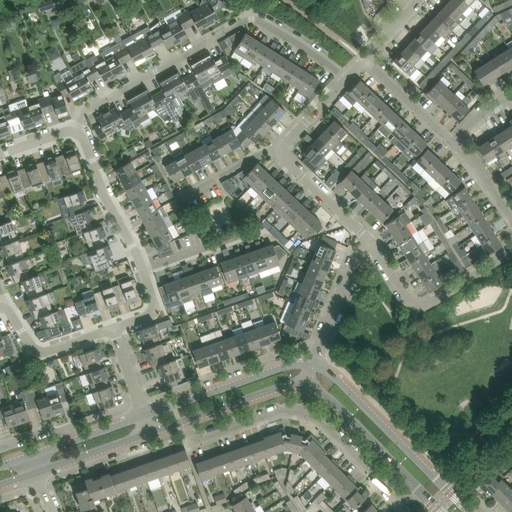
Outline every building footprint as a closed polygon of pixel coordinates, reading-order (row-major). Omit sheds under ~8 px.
[(201,7),(200,7),(210,26),(215,23),(214,22),(220,19),(215,10),(221,6),(231,10),(233,2),(227,0),(207,0),(207,2),(200,6),(201,7)] [(448,0),(450,1),(466,17),(473,10),(469,5),(462,0),(448,0)] [(511,1),(511,0),(509,0),(502,3),(504,8),(511,4),(511,1)] [(443,4),(440,7),(458,24),(459,25),(466,17),(450,1),(445,6),(443,4)] [(504,8),(502,3),(492,8),(495,13),(504,8)] [(35,5),(27,8),(27,9),(29,14),(37,11),(35,5)] [(182,12),(181,12),(188,24),(194,21),(199,31),(205,28),(205,29),(210,26),(200,7),(190,13),(189,10),(182,13),(182,12)] [(440,7),(433,14),(436,16),(451,31),(458,24),(440,7)] [(489,10),(482,18),(486,22),(493,14),(489,10)] [(509,10),(499,14),(502,19),(511,15),(509,10)] [(178,19),(168,25),(178,44),(184,41),(183,40),(188,37),(183,27),(188,24),(181,12),(176,15),(178,19)] [(495,16),(490,22),(494,25),(498,20),(500,20),(502,19),(499,14),(496,15),(496,16),(495,16)] [(429,19),(426,22),(441,35),(445,39),(452,31),(451,31),(436,16),(431,21),(429,19)] [(159,21),(150,29),(151,31),(157,42),(158,44),(164,41),(168,48),(173,45),(174,46),(178,44),(168,25),(164,18),(159,21)] [(482,18),(475,25),(479,29),(486,22),(482,18)] [(424,24),(419,29),(434,43),(441,35),(426,22),(424,24)] [(490,22),(483,29),(486,33),(494,25),(490,22)] [(475,25),(468,33),(472,37),(479,29),(475,25)] [(148,26),(133,35),(137,42),(137,43),(147,61),(152,58),(152,57),(157,54),(153,47),(158,44),(157,42),(151,31),(150,29),(148,26)] [(415,34),(412,36),(427,50),(431,54),(438,47),(434,43),(419,29),(415,34)] [(483,29),(475,37),(479,40),(486,33),(483,29)] [(234,52),(243,57),(255,39),(246,33),(245,34),(240,31),(228,38),(238,45),(234,52)] [(468,33),(461,40),(465,44),(472,37),(468,33)] [(133,35),(117,44),(126,60),(131,56),(136,66),(142,63),(142,64),(147,61),(137,43),(137,42),(133,35)] [(252,63),(254,60),(264,45),(268,38),(265,36),(261,43),(255,39),(243,57),(252,63)] [(413,41),(408,46),(420,58),(424,62),(431,54),(427,50),(412,36),(410,39),(413,41)] [(475,37),(468,44),(472,48),(479,40),(475,37)] [(461,40),(454,48),(458,51),(465,44),(461,40)] [(264,45),(254,60),(263,66),(273,51),(277,44),(274,42),(270,48),(264,45)] [(117,44),(101,53),(105,60),(116,79),(121,76),(120,75),(126,72),(120,63),(126,60),(117,44)] [(472,48),(468,44),(461,52),(465,55),(472,48)] [(51,61),(60,54),(54,46),(45,53),(51,61)] [(401,49),(398,51),(413,65),(420,58),(408,46),(403,51),(401,49)] [(273,51),(263,66),(272,72),(282,56),(286,50),(283,48),(279,54),(273,51)] [(454,48),(447,55),(451,59),(458,51),(454,48)] [(511,53),(509,49),(500,54),(511,71),(511,70),(511,53)] [(398,51),(391,59),(394,61),(406,73),(409,76),(410,76),(414,80),(421,72),(417,69),(417,68),(413,65),(398,51)] [(205,56),(200,59),(213,83),(214,84),(232,74),(234,77),(237,76),(235,72),(227,58),(216,64),(215,61),(211,54),(205,57),(205,56)] [(282,56),(272,72),(282,78),(291,62),(295,56),(292,54),(288,60),(283,57),(282,56)] [(500,54),(492,60),(501,74),(507,70),(508,73),(511,71),(500,54)] [(95,55),(85,61),(94,77),(100,74),(105,83),(110,80),(111,81),(116,79),(105,60),(100,63),(95,55)] [(447,55),(440,63),(444,66),(451,59),(447,55)] [(195,75),(190,78),(199,94),(201,98),(209,113),(215,110),(205,91),(203,88),(213,83),(200,59),(195,62),(195,63),(190,66),(195,75)] [(84,60),(69,68),(70,70),(74,77),(84,96),(89,93),(88,93),(94,89),(89,80),(94,77),(85,61),(84,60)] [(291,62),(282,78),(291,83),(300,68),(304,62),(301,60),(297,66),(292,62),(291,62)] [(492,60),(483,65),(494,82),(497,80),(495,78),(501,74),(492,60)] [(452,62),(448,66),(450,68),(458,75),(462,72),(454,64),(452,62)] [(440,63),(433,70),(437,74),(444,66),(440,63)] [(300,68),(291,83),(300,89),(310,74),(314,68),(310,65),(306,72),(301,68),(300,68)] [(494,82),(483,65),(474,71),(483,85),(489,81),(491,84),(494,82)] [(60,73),(54,76),(56,83),(62,94),(63,95),(68,91),(74,101),(79,98),(79,99),(84,96),(74,77),(70,70),(61,75),(61,74),(60,73)] [(433,70),(426,77),(430,81),(437,74),(433,70)] [(173,74),(168,76),(179,95),(184,92),(194,102),(201,98),(199,94),(190,78),(184,81),(179,72),(174,75),(173,74)] [(458,75),(465,82),(469,79),(462,72),(458,75)] [(300,89),(298,92),(299,93),(306,97),(302,103),(307,106),(314,98),(317,95),(323,85),(318,82),(319,80),(310,74),(300,89)] [(164,92),(158,96),(164,106),(169,115),(173,121),(179,118),(175,112),(173,98),(179,95),(168,76),(164,79),(164,80),(159,83),(164,92)] [(443,76),(425,95),(433,102),(447,87),(450,83),(443,76)] [(430,81),(426,77),(419,85),(423,89),(430,81)] [(465,82),(473,89),(477,86),(469,79),(465,82)] [(343,96),(339,100),(349,109),(353,105),(357,100),(369,88),(360,80),(350,92),(348,90),(343,96)] [(249,82),(244,88),(247,90),(248,91),(253,86),(250,82),(249,82)] [(262,88),(262,89),(267,92),(270,88),(271,86),(266,83),(262,88)] [(477,86),(473,89),(481,97),(484,93),(477,86)] [(438,102),(442,107),(454,94),(447,87),(433,102),(435,104),(438,102)] [(244,88),(239,94),(242,96),(243,97),(248,91),(247,90),(244,88)] [(357,100),(366,108),(377,96),(369,88),(357,100)] [(147,113),(153,110),(163,118),(169,115),(164,106),(158,96),(153,99),(148,89),(142,92),(142,91),(137,94),(147,113)] [(51,95),(44,98),(48,109),(55,107),(58,118),(64,116),(64,117),(70,115),(63,95),(62,94),(52,98),(51,95)] [(133,110),(127,113),(133,124),(135,128),(141,125),(141,124),(151,119),(147,113),(137,94),(132,97),(133,98),(127,101),(133,110)] [(266,94),(259,102),(265,107),(266,108),(278,120),(286,111),(278,105),(272,99),(266,94)] [(445,114),(448,116),(462,101),(454,94),(442,107),(447,112),(445,114)] [(366,108),(374,116),(385,104),(377,96),(366,108)] [(462,101),(448,116),(450,119),(453,116),(458,121),(469,109),(466,106),(471,100),(467,96),(462,101)] [(39,103),(28,106),(35,127),(41,125),(40,124),(46,122),(43,111),(48,109),(44,98),(38,100),(39,103)] [(234,98),(229,104),(233,107),(238,102),(234,99),(234,98)] [(26,99),(9,105),(10,107),(16,124),(22,122),(24,130),(30,128),(30,129),(35,127),(28,106),(26,99)] [(224,109),(222,111),(225,116),(228,113),(228,112),(233,107),(229,104),(224,109)] [(374,116),(382,124),(394,112),(385,104),(374,116)] [(3,108),(0,108),(0,134),(1,139),(7,137),(6,136),(12,134),(10,126),(16,124),(10,107),(3,110),(3,108)] [(110,109),(105,111),(116,130),(122,127),(122,128),(131,131),(135,128),(133,124),(127,113),(121,116),(116,107),(111,110),(110,109)] [(265,107),(257,115),(271,128),(278,120),(265,107)] [(335,107),(331,112),(339,120),(344,115),(335,107)] [(252,110),(245,118),(250,123),(252,124),(263,135),(271,128),(257,115),(252,110)] [(116,130),(105,111),(101,114),(101,115),(96,118),(100,125),(94,128),(102,142),(108,138),(106,136),(116,130)] [(222,111),(212,116),(214,120),(219,118),(221,116),(222,118),(225,116),(222,111)] [(195,112),(189,115),(194,123),(200,119),(195,112)] [(382,124),(378,129),(386,137),(391,132),(402,120),(394,112),(382,124)] [(342,117),(339,120),(347,128),(350,125),(347,122),(342,117)] [(233,130),(240,143),(241,142),(241,143),(246,147),(253,141),(256,144),(263,135),(252,124),(250,123),(245,118),(233,130)] [(335,120),(327,129),(339,140),(347,132),(335,120)] [(395,145),(411,128),(402,120),(391,132),(395,135),(390,140),(395,145)] [(193,127),(195,130),(205,125),(203,121),(193,127)] [(230,125),(220,131),(222,134),(223,136),(231,150),(241,145),(240,143),(233,130),(232,129),(230,125)] [(350,125),(347,128),(356,136),(358,133),(350,125)] [(511,125),(507,129),(505,126),(502,128),(511,143),(511,125)] [(395,145),(403,153),(408,148),(419,136),(411,128),(395,145)] [(501,133),(495,136),(504,150),(511,145),(511,143),(502,128),(499,130),(501,133)] [(327,129),(319,137),(331,149),(335,153),(343,144),(339,140),(327,129)] [(183,132),(174,137),(177,141),(185,136),(183,132)] [(358,133),(356,136),(364,144),(367,141),(358,133)] [(222,134),(213,140),(222,156),(231,150),(222,134)] [(419,136),(408,148),(416,156),(428,144),(419,136)] [(488,137),(485,139),(496,156),(504,150),(495,136),(490,140),(488,137)] [(319,137),(311,146),(323,157),(331,149),(319,137)] [(496,156),(485,139),(482,141),(484,144),(478,147),(487,161),(496,156)] [(144,143),(147,149),(152,146),(150,140),(144,143)] [(213,140),(203,145),(212,161),(222,156),(213,140)] [(364,144),(372,151),(376,147),(368,140),(367,141),(364,144)] [(203,145),(194,150),(203,166),(212,161),(203,145)] [(306,157),(302,162),(314,173),(318,168),(319,169),(327,161),(323,157),(311,146),(303,154),(306,157)] [(358,153),(355,156),(358,159),(366,150),(362,146),(357,152),(358,153)] [(54,154),(54,155),(61,176),(62,175),(61,175),(70,172),(82,168),(74,147),(64,151),(65,154),(55,157),(54,154)] [(372,151),(381,159),(383,156),(380,153),(381,152),(376,147),(372,151)] [(134,148),(128,151),(132,157),(137,154),(134,148)] [(416,161),(425,169),(436,157),(427,149),(416,161)] [(174,157),(173,158),(184,177),(193,171),(185,155),(182,150),(173,155),(174,157)] [(194,150),(185,155),(193,171),(203,166),(194,150)] [(149,151),(145,153),(145,154),(150,163),(154,161),(149,152),(149,151)] [(35,161),(43,182),(43,181),(51,178),(52,179),(61,176),(54,155),(44,158),(45,161),(36,164),(35,161)] [(358,159),(355,156),(348,164),(351,166),(358,159)] [(381,159),(389,167),(392,164),(383,156),(381,159)] [(425,169),(433,177),(444,165),(436,157),(425,169)] [(184,177),(173,158),(164,163),(174,182),(184,177)] [(17,167),(16,168),(24,189),(24,188),(32,185),(33,186),(43,182),(35,161),(25,164),(26,167),(18,170),(17,167)] [(115,170),(120,180),(136,171),(131,161),(115,170)] [(243,179),(251,186),(266,171),(258,163),(256,165),(245,176),(243,179)] [(351,166),(348,164),(339,172),(342,175),(351,166)] [(255,165),(241,172),(245,176),(256,165),(255,165)] [(436,191),(441,185),(452,173),(444,165),(433,177),(427,183),(436,191)] [(394,166),(392,169),(399,176),(402,173),(394,166)] [(385,167),(383,170),(389,176),(392,173),(385,167)] [(0,182),(5,195),(14,192),(24,189),(16,168),(6,171),(7,174),(0,176),(0,182)] [(251,186),(259,194),(274,178),(279,173),(276,170),(270,175),(266,171),(251,186)] [(337,170),(325,183),(330,188),(342,175),(339,172),(337,170)] [(340,182),(348,190),(360,178),(351,170),(340,182)] [(120,180),(126,190),(141,181),(136,171),(120,180)] [(508,175),(505,171),(496,177),(499,181),(508,175)] [(402,173),(399,176),(408,185),(411,182),(402,173)] [(452,173),(441,185),(450,193),(461,181),(452,173)] [(259,194),(267,201),(281,185),(287,180),(283,177),(278,182),(274,178),(259,194)] [(348,190),(357,198),(368,186),(360,178),(348,190)] [(126,190),(131,199),(147,190),(141,181),(126,190)] [(366,188),(357,198),(365,206),(376,194),(372,190),(377,186),(372,181),(368,186),(366,188)] [(402,183),(399,186),(408,195),(411,192),(402,183)] [(267,201),(274,209),(289,193),(294,187),(291,184),(286,190),(281,185),(267,201)] [(451,210),(457,206),(471,197),(465,187),(451,196),(452,197),(446,201),(451,210)] [(170,189),(166,192),(170,199),(174,197),(170,189)] [(64,197),(57,199),(64,218),(70,216),(87,210),(84,201),(86,200),(83,190),(73,193),(64,197)] [(131,199),(136,208),(152,200),(147,190),(131,199)] [(274,209),(282,216),(297,200),(302,195),(299,192),(294,197),(289,193),(274,209)] [(415,196),(418,200),(417,200),(422,205),(426,201),(417,193),(415,196)] [(365,206),(373,214),(385,202),(376,194),(365,206)] [(418,200),(415,196),(409,202),(412,205),(417,200),(418,200)] [(457,206),(451,210),(458,219),(464,215),(477,207),(471,197),(457,206)] [(282,216),(290,223),(305,208),(310,202),(307,199),(302,205),(297,200),(282,216)] [(136,208),(141,218),(157,209),(152,200),(136,208)] [(385,202),(373,214),(382,222),(393,210),(385,202)] [(141,218),(147,227),(162,218),(168,215),(163,206),(157,209),(141,218)] [(290,223),(298,231),(313,215),(318,210),(315,207),(310,212),(305,208),(290,223)] [(464,215),(470,225),(484,216),(477,207),(464,215)] [(87,210),(70,216),(74,226),(74,225),(78,235),(84,232),(93,229),(90,220),(93,219),(90,209),(87,210)] [(394,219),(386,224),(392,234),(411,222),(405,212),(400,215),(399,216),(394,219)] [(424,214),(430,224),(433,221),(427,212),(424,214)] [(313,215),(298,231),(306,239),(314,230),(318,233),(323,228),(320,225),(321,223),(313,215)] [(470,225),(476,235),(490,226),(484,216),(470,225)] [(147,227),(152,237),(168,228),(162,218),(147,227)] [(0,246),(18,240),(15,231),(12,221),(0,224),(0,240),(2,246),(0,246)] [(392,234),(398,244),(418,231),(412,221),(411,222),(392,234)] [(168,228),(152,237),(157,246),(155,248),(161,258),(174,253),(169,240),(179,235),(174,225),(168,228)] [(189,227),(186,229),(189,235),(193,234),(197,231),(193,225),(189,227)] [(88,252),(109,245),(109,244),(106,245),(103,236),(106,236),(103,226),(93,229),(84,232),(87,242),(88,242),(91,251),(88,252)] [(476,235),(470,238),(477,248),(482,244),(496,235),(490,226),(476,235)] [(398,244),(404,253),(424,241),(418,231),(398,244)] [(496,235),(482,244),(488,254),(502,246),(496,235)] [(321,240),(315,254),(332,261),(336,250),(334,249),(337,242),(326,237),(321,240)] [(5,265),(5,266),(25,259),(24,259),(21,250),(22,250),(18,240),(0,246),(0,249),(2,257),(5,256),(8,264),(5,265)] [(262,248),(259,241),(255,242),(258,249),(252,252),(259,272),(269,269),(262,248)] [(424,241),(404,253),(408,258),(411,263),(424,254),(430,251),(424,241)] [(446,241),(442,243),(448,252),(451,250),(446,241)] [(273,244),(262,248),(269,269),(280,265),(279,261),(287,252),(279,245),(274,246),(273,244)] [(88,252),(79,255),(83,265),(92,262),(95,271),(104,268),(112,265),(108,256),(110,255),(113,254),(109,245),(88,252)] [(241,255),(249,276),(259,272),(252,252),(249,245),(245,246),(248,253),(241,255)] [(292,253),(296,257),(301,250),(298,247),(292,253)] [(241,255),(239,248),(235,250),(237,257),(231,259),(238,279),(249,276),(241,255)] [(447,254),(452,263),(458,259),(452,250),(447,254)] [(315,254),(311,263),(328,271),(332,261),(315,254)] [(411,263),(417,273),(431,264),(424,254),(411,263)] [(461,258),(467,268),(473,265),(466,255),(461,258)] [(12,275),(15,283),(39,275),(31,278),(28,269),(25,259),(5,266),(9,276),(12,275)] [(238,279),(231,259),(221,262),(228,283),(238,279)] [(453,263),(448,266),(452,271),(456,268),(459,273),(464,270),(458,260),(453,263)] [(203,263),(199,264),(201,271),(195,273),(201,291),(203,296),(213,292),(211,287),(205,270),(203,263)] [(311,263),(307,273),(323,280),(328,271),(311,263)] [(417,273),(423,282),(437,273),(431,264),(417,273)] [(201,291),(195,273),(193,266),(189,268),(191,275),(185,277),(191,294),(201,291)] [(216,266),(205,270),(211,287),(222,283),(216,266)] [(193,300),(191,294),(185,277),(182,270),(178,271),(181,278),(175,281),(183,303),(193,300)] [(307,273),(302,283),(319,290),(323,280),(307,273)] [(437,273),(423,282),(429,292),(443,284),(437,273)] [(175,281),(172,274),(168,275),(171,282),(164,284),(164,285),(159,287),(166,309),(183,303),(175,281)] [(26,301),(47,293),(44,294),(41,285),(42,285),(39,275),(15,283),(15,284),(19,282),(23,292),(26,291),(29,300),(26,301)] [(112,286),(119,307),(120,307),(119,305),(127,301),(128,304),(139,301),(131,280),(121,283),(121,284),(112,287),(112,286)] [(302,283),(298,293),(315,300),(319,290),(302,283)] [(102,290),(93,293),(94,295),(101,314),(100,311),(109,308),(110,311),(119,307),(112,286),(102,290)] [(32,310),(35,319),(38,318),(53,313),(50,303),(47,293),(26,301),(29,311),(32,310)] [(298,293),(294,303),(311,310),(312,306),(317,308),(319,302),(315,300),(298,293)] [(101,314),(94,295),(84,298),(84,299),(75,302),(80,318),(90,315),(91,318),(101,314)] [(294,303),(290,313),(307,320),(308,316),(312,318),(315,312),(311,310),(294,303)] [(53,313),(38,318),(41,328),(44,327),(46,326),(47,329),(45,329),(47,336),(48,336),(52,335),(53,337),(56,335),(63,333),(64,335),(70,333),(71,332),(72,332),(72,331),(72,330),(72,329),(71,325),(65,308),(53,313)] [(307,320),(290,313),(285,324),(289,325),(287,331),(298,335),(300,330),(302,331),(307,320)] [(84,327),(80,318),(72,321),(76,330),(84,327)] [(143,350),(162,343),(161,343),(158,335),(159,334),(158,331),(168,327),(167,326),(172,324),(170,319),(136,331),(140,341),(143,340),(146,349),(143,350)] [(275,321),(265,325),(271,343),(281,339),(275,321)] [(253,325),(243,329),(244,332),(250,350),(260,346),(253,325)] [(255,328),(254,329),(260,346),(271,343),(265,325),(255,328)] [(47,336),(45,329),(37,332),(39,339),(43,337),(47,336)] [(0,332),(0,348),(3,357),(15,352),(11,342),(10,342),(8,335),(2,337),(0,332)] [(235,336),(234,336),(240,353),(250,350),(244,332),(235,336)] [(233,333),(223,336),(230,357),(240,353),(233,333)] [(223,336),(212,340),(220,360),(230,357),(223,336)] [(212,340),(202,343),(209,364),(220,360),(212,340)] [(149,359),(152,368),(176,360),(176,359),(168,362),(165,353),(166,353),(162,343),(143,350),(146,360),(149,359)] [(209,364),(202,343),(192,347),(199,368),(209,364)] [(99,348),(73,357),(76,367),(83,364),(83,365),(86,373),(86,374),(102,368),(99,359),(102,358),(99,348)] [(168,362),(157,366),(157,367),(160,376),(163,375),(166,385),(167,384),(169,388),(178,385),(177,381),(182,379),(179,370),(176,360),(168,362)] [(29,368),(27,362),(19,365),(22,371),(29,368)] [(19,363),(6,367),(6,368),(9,375),(20,372),(20,371),(21,371),(19,363)] [(56,376),(51,366),(43,369),(48,379),(56,376)] [(90,384),(93,392),(109,387),(106,378),(109,377),(105,367),(102,368),(86,374),(89,384),(90,384)] [(58,393),(47,396),(54,416),(65,412),(60,399),(66,397),(61,382),(55,384),(58,393)] [(93,392),(85,395),(89,405),(96,402),(97,402),(100,412),(116,406),(112,397),(115,396),(112,386),(109,387),(93,392)] [(33,388),(26,390),(33,408),(39,406),(43,420),(54,416),(47,396),(37,400),(35,394),(33,388)] [(18,402),(13,404),(20,424),(31,420),(27,410),(33,408),(26,390),(20,392),(21,393),(16,395),(18,402)] [(0,401),(0,415),(4,414),(5,418),(9,427),(20,424),(13,404),(2,408),(1,406),(0,401)] [(286,449),(292,451),(295,438),(287,436),(284,428),(272,432),(273,434),(279,452),(286,449)] [(269,455),(279,452),(273,434),(264,438),(264,439),(261,441),(266,456),(267,459),(270,458),(269,455)] [(299,453),(307,460),(320,447),(318,445),(320,443),(311,434),(304,440),(295,438),(292,451),(299,453)] [(259,459),(266,456),(261,441),(255,443),(254,440),(249,442),(256,463),(260,462),(259,459)] [(253,464),(256,463),(249,442),(244,444),(245,446),(239,448),(244,464),(252,461),(253,464)] [(312,470),(314,468),(326,456),(323,453),(325,452),(320,447),(307,460),(312,465),(310,467),(312,470)] [(237,466),(244,464),(239,448),(233,450),(232,448),(227,450),(235,470),(238,469),(237,466)] [(185,449),(174,453),(181,472),(184,471),(183,468),(191,465),(185,449)] [(231,471),(235,470),(227,450),(222,451),(223,454),(217,456),(223,471),(231,469),(231,471)] [(174,453),(164,457),(170,475),(173,474),(172,472),(180,469),(180,472),(181,472),(174,453)] [(216,474),(223,471),(217,456),(212,458),(211,455),(206,457),(213,478),(217,477),(216,474)] [(317,475),(320,478),(336,462),(332,458),(330,460),(326,456),(314,468),(320,473),(317,475)] [(164,457),(153,461),(159,479),(162,478),(161,475),(169,473),(170,476),(170,475),(164,457)] [(210,479),(213,478),(206,457),(201,459),(202,461),(196,464),(201,479),(209,476),(210,479)] [(153,461),(142,464),(149,483),(152,482),(151,479),(158,477),(159,479),(153,461)] [(493,475),(481,487),(490,496),(491,497),(493,494),(500,487),(498,484),(503,479),(505,476),(499,470),(503,466),(499,461),(489,471),(493,475)] [(325,479),(330,484),(342,472),(338,468),(340,466),(336,462),(320,478),(323,481),(325,479)] [(142,464),(132,468),(138,487),(141,485),(140,483),(147,480),(148,483),(149,483),(142,464)] [(132,468),(121,472),(126,488),(127,491),(131,489),(130,487),(137,484),(137,487),(138,487),(132,468)] [(121,472),(110,476),(115,492),(116,495),(120,493),(119,491),(126,488),(121,472)] [(334,492),(336,494),(352,479),(348,475),(346,476),(342,472),(330,484),(336,490),(334,492)] [(102,477),(97,479),(103,496),(115,492),(110,476),(109,473),(101,476),(102,477)] [(85,480),(86,483),(92,500),(93,500),(103,496),(97,479),(92,480),(92,478),(85,480)] [(341,495),(346,500),(358,488),(354,484),(356,482),(352,479),(336,494),(339,497),(341,495)] [(502,503),(509,496),(507,493),(511,488),(503,479),(498,484),(500,487),(493,494),(502,503)] [(274,484),(277,489),(282,486),(278,481),(274,484)] [(247,482),(240,486),(243,490),(250,486),(247,482)] [(287,482),(286,487),(289,492),(294,489),(289,482),(287,482)] [(83,509),(83,511),(97,511),(93,500),(92,500),(86,483),(80,485),(82,490),(76,492),(80,502),(79,502),(81,510),(83,509)] [(243,490),(240,486),(234,490),(236,494),(243,490)] [(282,486),(277,489),(282,497),(287,494),(282,486)] [(343,504),(350,511),(355,507),(365,498),(369,494),(360,486),(358,488),(346,500),(343,504)] [(509,496),(502,503),(510,511),(511,511),(511,488),(507,493),(509,496)] [(224,493),(219,495),(222,503),(227,501),(224,493)] [(293,498),(298,505),(302,502),(298,495),(293,498)] [(233,511),(243,511),(248,509),(255,504),(253,501),(250,503),(246,496),(232,505),(235,510),(233,511)] [(365,498),(355,507),(356,508),(358,511),(377,511),(376,510),(377,509),(371,503),(370,504),(365,498)] [(287,505),(284,507),(286,511),(290,509),(294,506),(291,500),(286,503),(287,505)] [(319,504),(324,510),(328,506),(323,500),(319,504)] [(302,502),(298,505),(302,511),(307,509),(302,502)]
